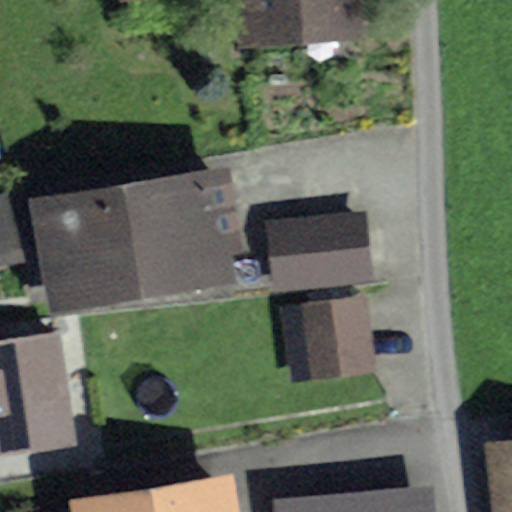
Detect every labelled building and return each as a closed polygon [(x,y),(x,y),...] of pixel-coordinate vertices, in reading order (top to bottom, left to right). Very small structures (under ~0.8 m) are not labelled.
[(173,0),(103,0),(106,18),(175,8),(173,0)] [(352,0),(213,0),(225,64),(359,41),(352,0)] [(206,200),(7,247),(33,356),(214,314),(205,275),(223,271),(206,200)] [(246,234),(262,295),(365,268),(349,207),(246,234)] [(351,291),(282,308),(299,374),(368,356),(351,291)] [(0,378),(0,492),(25,489),(9,378),(0,378)] [(511,511),(511,446),(497,448),(504,511),(511,511)] [(229,511),(223,477),(76,505),(77,511),(229,511)] [(278,489),(278,511),(445,511),(444,483),(278,489)]
